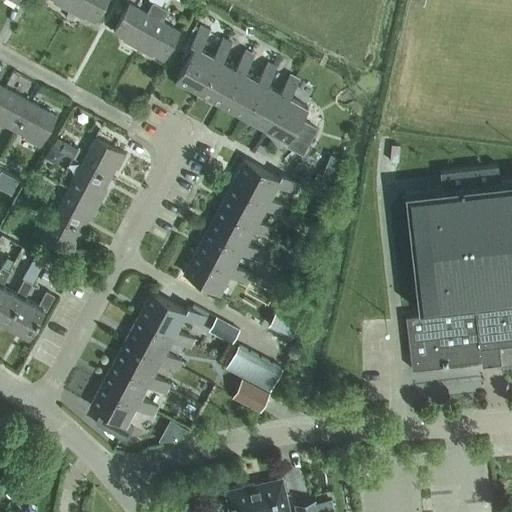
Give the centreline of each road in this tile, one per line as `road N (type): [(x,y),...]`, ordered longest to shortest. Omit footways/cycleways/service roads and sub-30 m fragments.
road 1 (residential): [(118,489),(158,460),(296,432),(511,422)]
road 2 (residential): [(39,409),(177,150)]
